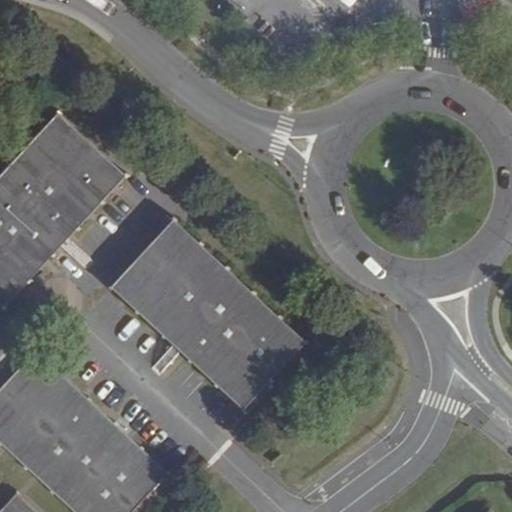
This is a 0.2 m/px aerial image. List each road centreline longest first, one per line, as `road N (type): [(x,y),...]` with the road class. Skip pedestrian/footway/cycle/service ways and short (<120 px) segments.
road 1 (tertiary): [(330,151),(232,116),(88,0)]
road 2 (tertiary): [(511,155),(484,113),(432,89),(370,103),(330,151)]
road 3 (tertiary): [(330,151),(323,182),(343,243),(366,265),(415,282)]
road 4 (unclassified): [(443,404),(416,451),(340,511)]
road 5 (residential): [(511,377),(484,334),(477,263)]
